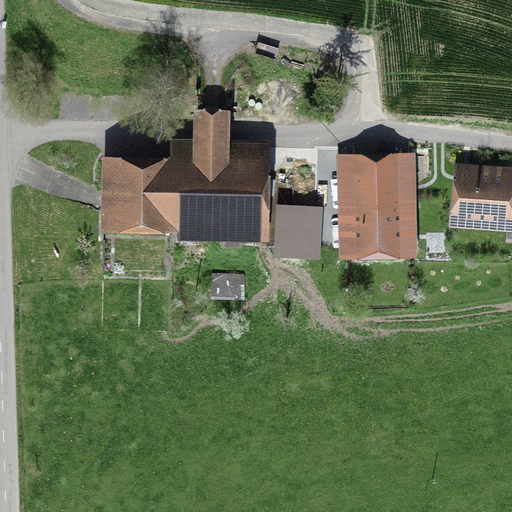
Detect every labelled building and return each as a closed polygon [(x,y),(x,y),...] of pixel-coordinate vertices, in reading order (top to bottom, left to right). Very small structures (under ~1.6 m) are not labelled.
[(177,158),(109,159),(110,241),(178,240),(178,248),(276,247),(275,145),(241,145),(241,135),(241,112),(200,112),(200,135),(200,144),(177,144),(177,158)] [(341,147),(341,262),(425,263),(423,150),(341,147)] [(511,170),(449,166),(448,231),(511,234),(511,170)] [(315,207),(283,207),(283,241),(315,241),(315,207)] [(246,271),(210,271),(210,291),(246,291),(246,271)]
